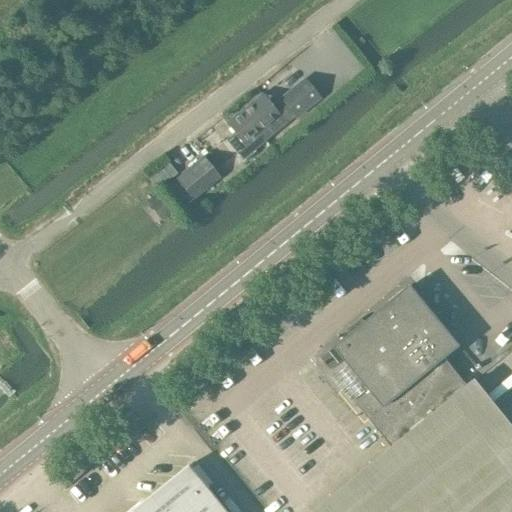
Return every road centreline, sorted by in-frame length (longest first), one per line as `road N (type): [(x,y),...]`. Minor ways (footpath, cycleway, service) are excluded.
road 1 (tertiary): [(108,385),(483,80)]
road 2 (unclassified): [(9,266),(345,0)]
road 3 (unclassified): [(108,385),(9,266)]
road 4 (tertiary): [(0,474),(108,385)]
